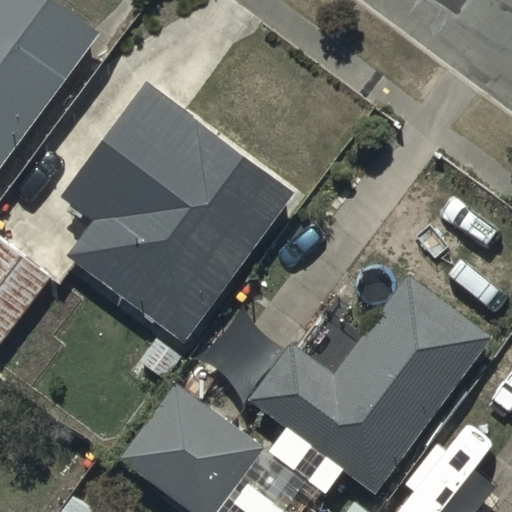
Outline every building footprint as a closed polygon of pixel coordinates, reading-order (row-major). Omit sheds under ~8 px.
[(0,0),(0,167),(102,21),(71,0),(0,0)] [(296,182),(147,74),(62,192),(93,215),(67,250),(185,336),(296,182)] [(0,232),(0,336),(50,270),(0,232)] [(374,489),(491,327),(405,265),(333,366),(292,336),(247,398),(374,489)] [(213,511),(267,441),(177,374),(119,451),(200,511),(213,511)] [(511,511),(511,498),(504,492),(489,511),(511,511)]
